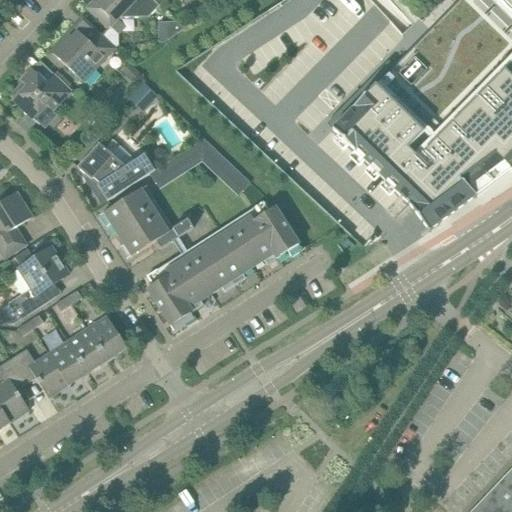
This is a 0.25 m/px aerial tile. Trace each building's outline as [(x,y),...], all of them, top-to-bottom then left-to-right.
[(160,6),(152,0),(98,0),(93,5),(91,4),(87,9),(108,29),(119,18),(149,18),(160,6)] [(511,0),(460,0),(429,33),(333,131),(408,205),(429,233),(511,171),(511,172),(511,0)] [(160,22),(160,36),(176,36),(176,23),(160,22)] [(47,56),(51,60),(60,69),(64,65),(83,83),(115,49),(99,34),(89,44),(77,32),(72,38),(68,34),(47,56)] [(23,83),(10,96),(14,100),(13,101),(24,112),(33,121),(33,120),(47,106),(53,112),(72,91),(54,74),(46,83),(36,73),(32,70),(27,75),(21,81),(23,83)] [(140,110),(156,97),(146,84),(130,96),(140,110)] [(113,140),(105,149),(99,144),(77,168),(92,181),(93,179),(99,184),(97,186),(108,202),(124,191),(155,171),(145,155),(135,161),(113,140)] [(204,141),(150,176),(157,185),(202,156),(242,193),(250,185),(204,141)] [(142,191),(147,188),(146,187),(104,214),(105,215),(108,213),(113,222),(110,224),(126,247),(128,246),(134,254),(131,256),(132,257),(156,242),(161,249),(160,249),(160,250),(194,229),(188,220),(168,232),(142,191)] [(16,193),(0,203),(0,253),(5,260),(9,257),(26,246),(19,234),(17,235),(14,230),(32,218),(16,193)] [(263,202),(253,209),(259,218),(254,221),(251,217),(165,272),(168,276),(163,280),(157,270),(147,277),(153,286),(147,290),(173,332),(173,333),(174,334),(186,326),(182,320),(193,313),(188,306),(197,300),(199,303),(223,288),(221,285),(240,273),(241,276),(265,261),(263,258),(272,252),(277,259),(287,253),(291,259),(303,251),(303,250),(302,250),(275,208),(269,212),(263,202)] [(31,290),(7,304),(19,322),(40,309),(56,298),(50,288),(55,284),(69,275),(52,248),(49,250),(45,245),(32,253),(36,259),(35,259),(33,260),(24,266),(18,270),(31,290)] [(77,292),(66,298),(71,306),(82,299),(77,292)] [(71,306),(66,298),(60,303),(56,305),(61,313),(71,306)] [(39,316),(28,323),(33,330),(43,324),(39,316)] [(90,328),(87,330),(107,362),(127,349),(107,317),(90,328)] [(33,330),(28,323),(18,330),(22,337),(33,330)] [(87,330),(68,342),(88,374),(107,362),(87,330)] [(68,342),(48,354),(69,386),(88,374),(68,342)] [(26,350),(10,360),(26,385),(36,379),(49,399),(69,386),(48,354),(35,363),(26,350)] [(0,379),(3,384),(0,385),(0,407),(10,424),(29,411),(17,391),(26,385),(10,360),(0,366),(0,379)] [(0,407),(0,430),(10,424),(0,407)] [(511,511),(511,469),(471,511),(511,511)]
